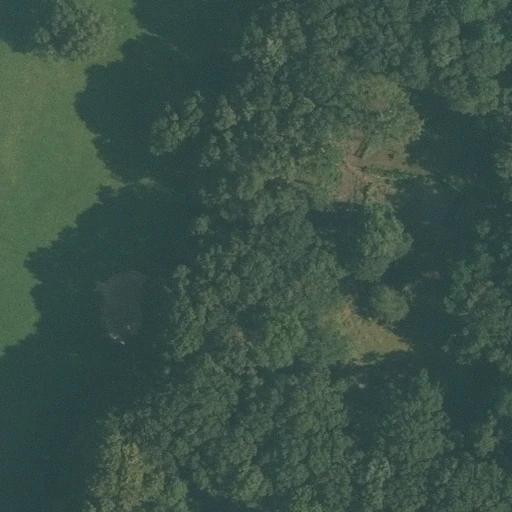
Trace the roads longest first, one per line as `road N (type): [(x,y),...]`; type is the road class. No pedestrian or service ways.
road 1 (track): [(259,0),(207,228),(110,511)]
road 2 (track): [(486,108),(419,0)]
